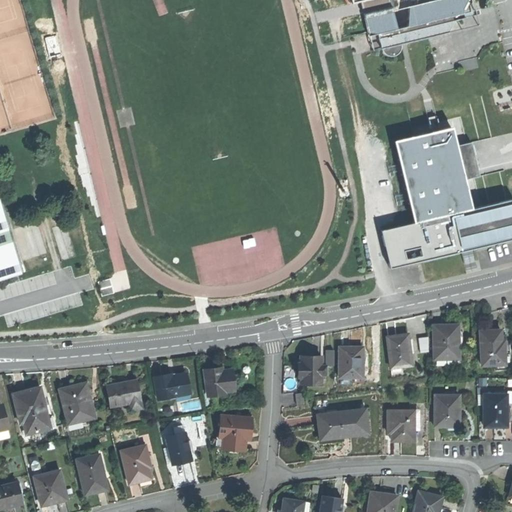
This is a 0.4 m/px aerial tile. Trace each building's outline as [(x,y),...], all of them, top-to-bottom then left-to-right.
[(408,27),(407,43),(430,37),(429,35),(449,30),(454,20),(465,17),(464,12),(463,7),(468,1),(467,0),(433,0),(425,2),(425,0),(424,0),(417,0),(417,2),(418,4),(410,6),(408,27)] [(467,0),(468,1),(463,7),(464,12),(476,9),(473,0),(467,0)] [(398,55),(400,52),(402,48),(401,44),(398,29),(393,6),(364,13),(370,36),(379,34),(382,49),(384,53),(386,55),(390,57),(394,56),(398,55)] [(401,44),(407,43),(408,27),(398,29),(401,44)] [(373,51),(382,49),(379,34),(370,36),(373,51)] [(429,122),(431,130),(439,128),(438,120),(429,122)] [(414,224),(472,211),(465,183),(457,148),(452,129),(395,142),(414,224)] [(472,145),(457,148),(465,183),(475,180),(471,161),(476,160),(472,145)] [(0,281),(25,274),(0,188),(0,281)] [(472,212),(472,211),(414,224),(381,232),(390,271),(462,254),(464,266),(476,263),(473,251),(511,241),(511,204),(511,202),(472,212)] [(111,278),(99,281),(103,295),(115,292),(111,278)] [(433,326),(433,359),(434,359),(458,359),(459,358),(459,346),(455,346),(455,336),(458,336),(458,325),(445,326),(433,326)] [(489,332),(480,332),(481,367),(505,366),(505,354),(501,355),(500,331),(489,332)] [(399,337),(386,338),(390,368),(400,367),(401,368),(411,367),(410,354),(408,355),(407,347),(409,346),(408,336),(399,337)] [(427,339),(418,340),(419,355),(429,354),(427,339)] [(339,348),(338,378),(362,379),(363,349),(350,348),(339,348)] [(300,357),(300,384),(321,384),(321,376),(326,376),(327,366),(322,366),(322,357),(310,357),(300,357)] [(204,370),(208,396),(225,394),(224,391),(235,390),(232,370),(222,372),(215,373),(215,368),(204,370)] [(154,377),(159,399),(190,393),(186,373),(177,375),(172,376),(171,374),(154,377)] [(107,386),(111,407),(130,403),(131,411),(141,409),(136,380),(121,383),(107,386)] [(80,421),(95,417),(87,383),(72,387),(61,389),(69,423),(80,421)] [(13,393),(20,423),(24,423),(27,434),(51,428),(46,406),(41,386),(25,390),(13,393)] [(434,397),(434,428),(444,428),(456,428),(456,409),(459,409),(459,397),(434,397)] [(483,397),(483,428),(494,428),(506,428),(506,397),(483,397)] [(177,403),(179,416),(203,411),(200,398),(177,403)] [(0,439),(10,437),(2,405),(0,405),(0,439)] [(50,405),(46,406),(51,428),(56,426),(50,405)] [(364,410),(317,415),(319,438),(341,435),(349,434),(349,437),(367,435),(364,410)] [(413,412),(388,411),(387,427),(391,427),(391,441),(402,442),(413,442),(413,431),(413,419),(413,412)] [(251,419),(221,417),(219,437),(224,437),(223,449),(244,451),(245,439),(247,439),(248,432),(248,427),(250,427),(251,419)] [(81,426),(80,421),(69,423),(70,429),(81,426)] [(185,433),(166,437),(171,464),(181,462),(191,460),(185,433)] [(145,446),(121,451),(129,483),(140,481),(150,478),(148,467),(150,466),(145,446)] [(100,455),(78,460),(86,495),(97,492),(108,489),(100,455)] [(60,470),(34,477),(42,506),(54,503),(67,499),(60,470)] [(0,509),(23,504),(17,483),(0,487),(0,509)] [(367,511),(394,511),(397,495),(387,494),(387,496),(384,495),(382,495),(382,493),(370,492),(367,511)] [(413,511),(435,511),(436,509),(439,510),(442,498),(418,492),(413,511)] [(330,497),(321,496),(318,511),(338,511),(341,499),(330,497)] [(306,511),(308,502),(283,499),(280,511),(306,511)]
